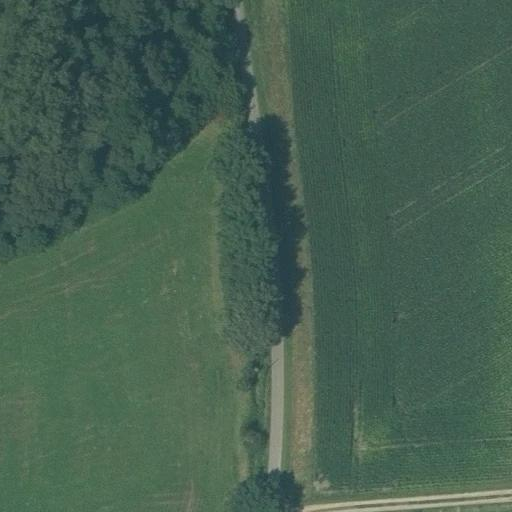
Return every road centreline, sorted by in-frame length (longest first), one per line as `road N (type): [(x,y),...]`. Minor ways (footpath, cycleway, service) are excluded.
road 1 (unclassified): [(238,0),(280,287),(274,511)]
road 2 (track): [(294,511),(511,496)]
